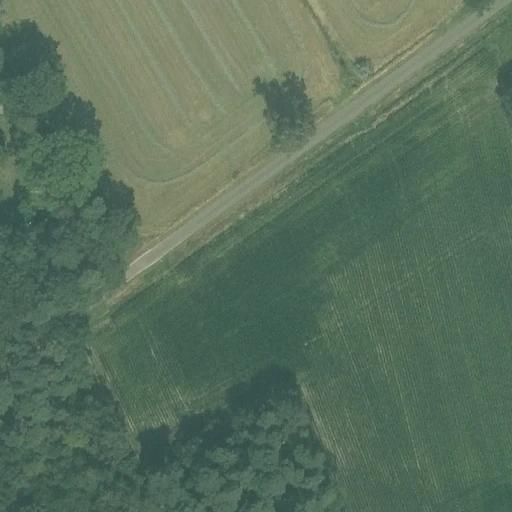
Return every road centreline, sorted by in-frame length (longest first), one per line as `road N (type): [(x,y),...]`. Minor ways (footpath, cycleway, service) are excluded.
road 1 (unclassified): [(0,353),(489,0)]
road 2 (track): [(60,309),(135,473),(137,511)]
